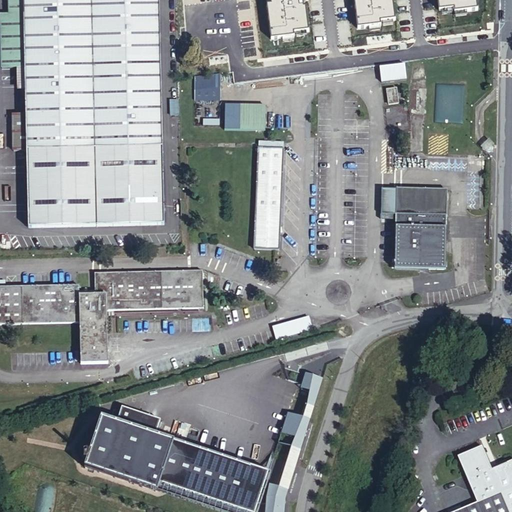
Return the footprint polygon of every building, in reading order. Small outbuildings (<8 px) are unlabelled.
[(0,15),(0,52),(0,59),(25,58),(23,0),(8,0),(9,15),(0,15)] [(23,0),(25,58),(159,55),(157,0),(23,0)] [(298,35),(312,32),(309,8),(307,8),(306,2),(308,2),(308,0),(269,0),(275,42),(298,38),(298,35)] [(384,23),(399,21),(396,0),(357,0),(361,30),(385,27),(384,23)] [(458,13),(481,10),(479,0),(441,0),(442,11),(457,9),(458,13)] [(159,55),(25,58),(25,68),(26,91),(27,115),(28,148),(161,145),(159,55)] [(0,59),(0,69),(17,68),(25,68),(25,58),(0,59)] [(379,68),(381,84),(407,81),(405,65),(379,68)] [(26,91),(25,68),(17,68),(18,91),(26,91)] [(209,75),(198,75),(195,76),(197,90),(221,88),(220,74),(209,75)] [(392,109),(402,106),(398,92),(387,95),(392,109)] [(170,114),(179,114),(179,102),(171,103),(169,103),(170,114)] [(226,131),(265,132),(265,106),(226,105),(226,131)] [(28,148),(27,115),(13,116),(14,148),(28,148)] [(161,145),(28,148),(30,227),(163,223),(161,145)] [(259,148),(256,210),(280,211),(283,150),(259,148)] [(397,219),(397,190),(382,189),(381,219),(397,219)] [(395,270),(446,272),(448,191),(397,190),(397,219),(395,270)] [(280,211),(256,210),(255,225),(280,226),(280,211)] [(278,250),(280,226),(255,225),(254,249),(278,250)] [(81,302),(81,296),(81,292),(0,294),(0,331),(81,329),(83,371),(113,370),(111,317),(205,314),(204,274),(97,277),(97,296),(97,302),(81,302)] [(273,327),(276,340),(313,330),(310,317),(273,327)] [(171,445),(99,422),(83,470),(154,493),(156,486),(234,511),(253,511),(265,475),(171,445)] [(511,511),(511,461),(491,470),(481,447),(457,457),(477,503),(455,511),(511,511)]
